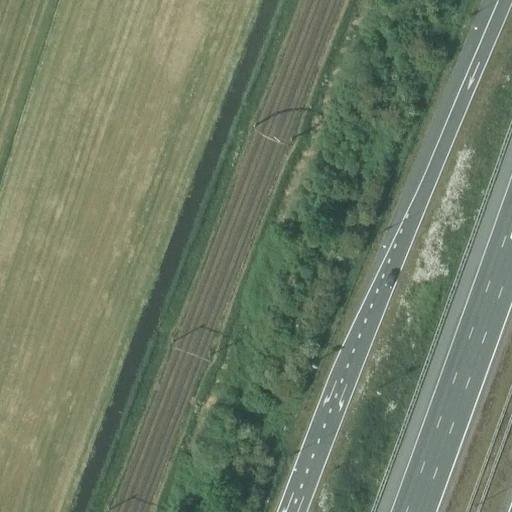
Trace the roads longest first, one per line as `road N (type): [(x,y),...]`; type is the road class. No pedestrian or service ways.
road 1 (motorway): [(506,0),(300,511)]
road 2 (motorway): [(511,242),(414,511)]
